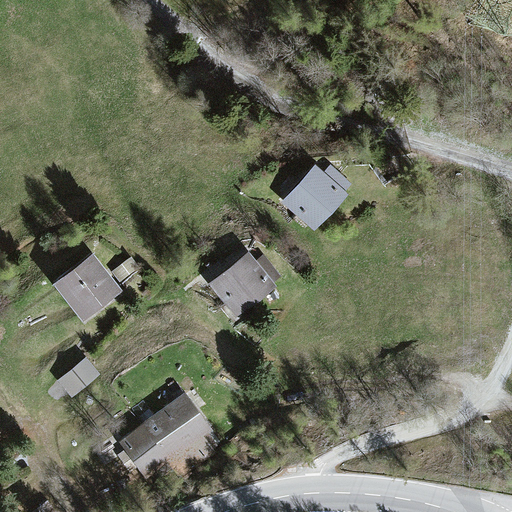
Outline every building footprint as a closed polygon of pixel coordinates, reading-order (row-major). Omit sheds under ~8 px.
[(310,167),(278,207),(312,235),(345,196),(310,167)] [(243,249),(204,282),(233,317),(272,284),(243,249)] [(86,250),(49,279),(83,323),(121,294),(86,250)] [(84,365),(54,389),(69,407),(99,384),(84,365)] [(180,389),(108,444),(149,498),(221,443),(180,389)]
